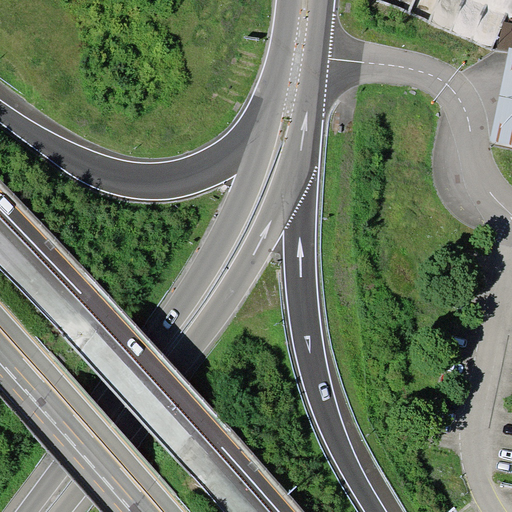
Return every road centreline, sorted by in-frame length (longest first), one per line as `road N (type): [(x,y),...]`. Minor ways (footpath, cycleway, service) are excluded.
road 1 (trunk): [(62,511),(235,285),(301,147)]
road 2 (motorway): [(255,511),(0,235)]
road 3 (motorway): [(212,256),(25,511)]
road 4 (trunk): [(344,449),(304,318),(301,147)]
road 5 (motorway): [(0,334),(157,511)]
road 6 (trunk): [(270,112),(239,149),(211,166),(164,180),(124,177)]
road 7 (trunk): [(270,112),(212,256)]
road 8 (motorway): [(124,177),(80,161),(0,107)]
